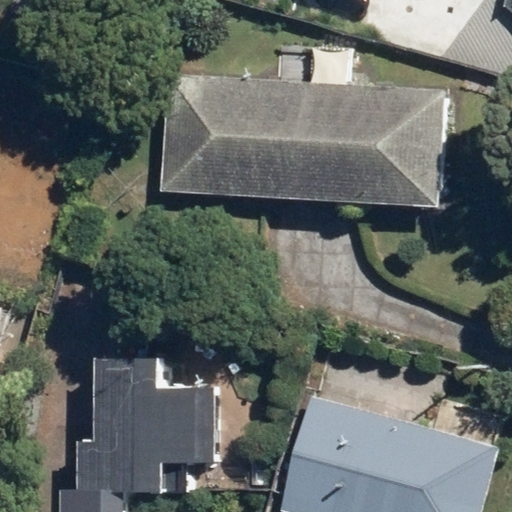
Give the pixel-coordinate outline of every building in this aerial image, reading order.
[(289,0),(286,15),(359,36),(369,0),(289,0)] [(166,192),(450,207),(456,91),(172,76),(166,192)] [(511,273),(499,316),(511,319),(511,273)] [(182,511),(182,463),(218,463),(217,388),(178,388),(177,357),(106,358),(108,442),(90,442),(90,487),(73,487),(73,511),(182,511)] [(487,511),(505,448),(317,398),(286,511),(288,511),(487,511)]
